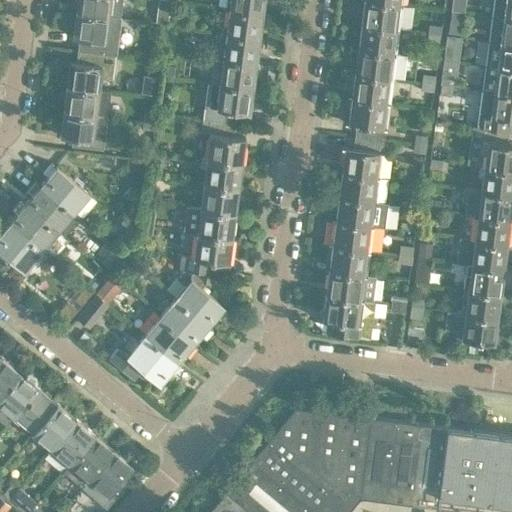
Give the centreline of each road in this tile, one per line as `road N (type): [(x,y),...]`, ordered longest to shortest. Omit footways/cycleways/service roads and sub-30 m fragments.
road 1 (residential): [(277,348),(317,0)]
road 2 (residential): [(189,456),(0,298)]
road 3 (residential): [(511,379),(277,348)]
road 4 (residential): [(0,140),(10,126),(25,0)]
road 5 (residential): [(277,348),(189,456)]
